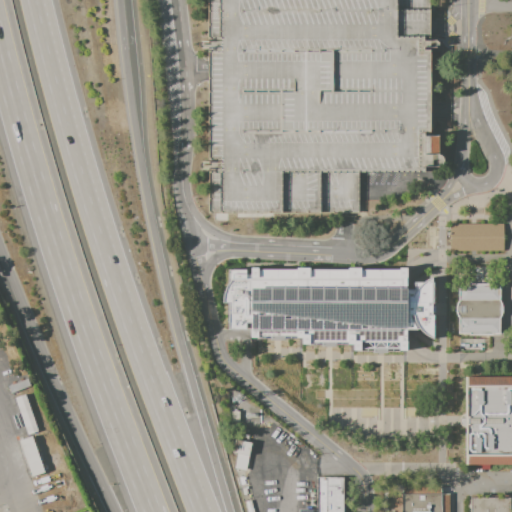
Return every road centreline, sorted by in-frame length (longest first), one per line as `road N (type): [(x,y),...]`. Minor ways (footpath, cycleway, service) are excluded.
road 1 (motorway): [(197,511),(97,241),(30,0)]
road 2 (motorway): [(0,54),(57,251),(151,511)]
road 3 (motorway): [(229,511),(163,278),(128,50)]
road 4 (residential): [(366,511),(357,474),(224,360),(204,296)]
road 5 (motorway): [(0,253),(100,489)]
road 6 (residential): [(180,179),(185,63),(175,0)]
